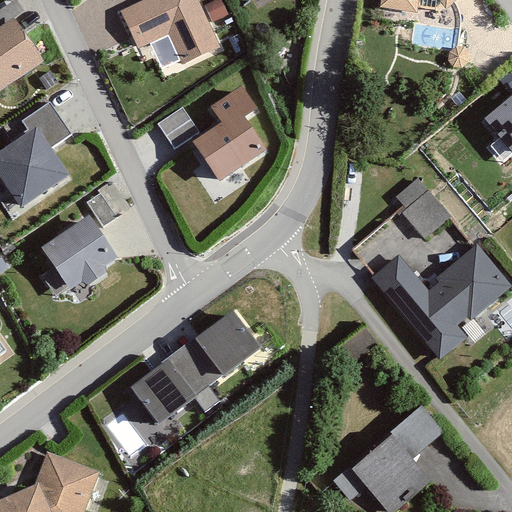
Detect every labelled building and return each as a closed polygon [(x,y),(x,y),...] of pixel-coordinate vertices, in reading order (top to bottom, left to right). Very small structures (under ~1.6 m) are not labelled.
[(136,0),(116,9),(132,48),(162,35),(176,67),(218,49),(197,0),(136,0)] [(372,0),(371,7),(411,12),(412,0),(436,0),(444,6),(452,0),(372,0)] [(9,19),(0,24),(0,87),(38,63),(9,19)] [(251,115),(234,86),(201,105),(216,130),(187,147),(210,186),(257,159),(236,123),(251,115)] [(511,96),(484,119),(511,154),(511,96)] [(26,134),(0,151),(0,189),(14,210),(61,179),(43,152),(67,135),(45,102),(17,120),(26,134)] [(159,118),(173,142),(199,128),(185,104),(159,118)] [(419,173),(394,194),(427,234),(452,213),(419,173)] [(109,182),(83,200),(100,225),(126,207),(109,182)] [(78,221),(30,253),(62,298),(109,266),(78,221)] [(394,252),(365,275),(435,361),(463,339),(454,328),(502,289),(471,251),(424,289),(394,252)] [(235,308),(180,347),(208,385),(262,345),(235,308)] [(367,324),(343,339),(352,353),(376,338),(367,324)] [(180,347),(123,388),(151,426),(208,385),(180,347)] [(414,410),(327,490),(346,510),(363,495),(377,511),(394,511),(429,481),(413,464),(441,438),(414,410)] [(30,488),(0,499),(0,511),(86,511),(100,472),(41,453),(30,488)]
